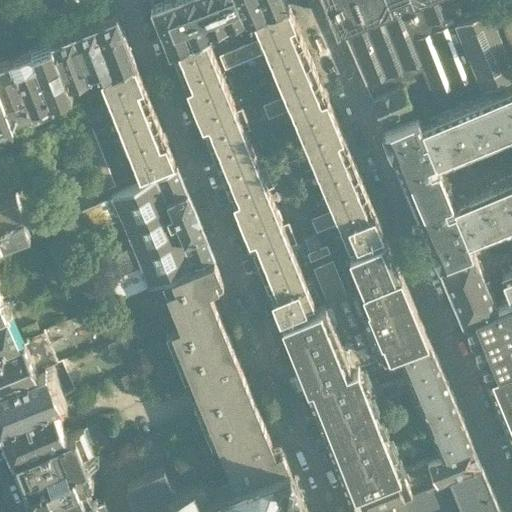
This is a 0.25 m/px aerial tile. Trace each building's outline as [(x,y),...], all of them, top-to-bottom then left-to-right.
[(163,27),(170,44),(190,37),(175,0),(153,0),(163,27)] [(210,27),(199,0),(175,0),(190,37),(205,32),(205,31),(209,30),(210,27)] [(235,38),(219,0),(199,0),(210,27),(209,30),(222,33),(225,42),(235,38)] [(247,15),(241,0),(219,0),(235,38),(244,34),(240,23),(254,17),(252,13),(247,15)] [(263,0),(241,0),(247,15),(252,13),(267,8),(263,0)] [(311,57),(295,20),(287,0),(267,8),(252,13),(254,17),(277,72),(311,57)] [(329,0),(336,17),(337,17),(379,0),(329,0)] [(450,8),(467,0),(379,0),(337,17),(369,92),(414,74),(428,110),(482,88),(450,8)] [(511,75),(511,66),(484,0),(467,0),(450,8),(482,88),(511,75)] [(511,12),(511,11),(500,15),(511,44),(511,12)] [(116,14),(94,23),(113,70),(135,62),(116,14)] [(113,70),(94,23),(72,31),(89,74),(89,73),(92,80),(101,76),(103,75),(113,70)] [(72,31),(50,40),(68,83),(89,75),(89,74),(72,31)] [(190,37),(170,44),(179,66),(194,103),(228,89),(205,32),(190,37)] [(219,53),(224,67),(262,51),(256,38),(219,53)] [(50,40),(30,47),(50,99),(53,98),(53,99),(55,99),(54,97),(71,91),(68,83),(50,40)] [(30,47),(0,59),(0,85),(12,118),(15,126),(33,120),(55,112),(50,99),(30,47)] [(311,57),(277,72),(301,129),(335,114),(311,57)] [(154,111),(143,83),(135,62),(113,70),(103,75),(101,76),(109,96),(103,99),(111,119),(117,117),(120,125),(154,111)] [(371,95),(380,116),(409,104),(411,103),(401,82),(371,95)] [(511,83),(469,101),(486,142),(511,131),(511,83)] [(0,85),(0,122),(12,118),(0,85)] [(228,89),(194,103),(218,161),(252,147),(244,128),(250,126),(241,105),(236,107),(228,89)] [(262,103),(268,116),(287,108),(282,95),(262,103)] [(469,101),(421,121),(421,122),(426,136),(435,158),(444,160),(486,142),(469,101)] [(418,103),(410,106),(414,116),(419,114),(422,112),(418,103)] [(409,104),(380,116),(378,117),(383,128),(383,129),(414,116),(410,106),(409,104)] [(105,187),(116,183),(86,110),(75,114),(105,187)] [(154,111),(120,125),(124,134),(118,136),(127,157),(132,155),(140,173),(174,160),(154,111)] [(335,114),(301,129),(324,185),(359,171),(335,114)] [(414,116),(383,129),(392,150),(426,136),(421,122),(421,121),(419,114),(414,116)] [(435,158),(426,136),(392,150),(401,171),(410,191),(412,194),(446,181),(438,163),(431,166),(429,160),(435,158)] [(252,147),(218,161),(241,217),(275,204),(268,186),(273,184),(265,163),(259,165),(252,147)] [(286,160),(292,174),(311,166),(306,152),(286,160)] [(214,257),(178,171),(176,166),(103,196),(88,203),(75,208),(78,216),(84,230),(120,216),(139,263),(105,278),(113,300),(162,279),(214,257)] [(359,171),(324,185),(349,243),(383,229),(359,171)] [(511,174),(502,179),(511,203),(511,174)] [(455,203),(453,199),(445,202),(448,208),(455,205),(469,241),(470,240),(511,222),(511,203),(502,179),(459,197),(455,203)] [(446,181),(412,194),(439,260),(440,260),(474,247),(473,246),(472,246),(470,240),(469,241),(455,205),(448,208),(445,202),(453,199),(446,181)] [(0,238),(30,227),(15,189),(0,195),(0,238)] [(275,204),(241,217),(268,284),(283,278),(283,279),(302,271),(291,242),(296,240),(288,219),(282,222),(275,204)] [(310,217),(316,230),(335,222),(329,209),(310,217)] [(337,255),(351,289),(400,268),(388,239),(386,234),(349,249),(337,255)] [(310,259),(329,251),(326,243),(306,251),(310,259)] [(474,247),(440,260),(452,288),(485,274),(483,270),(474,247)] [(213,297),(209,289),(219,285),(215,276),(221,274),(214,257),(162,279),(163,281),(172,278),(175,285),(166,289),(176,312),(213,297)] [(346,292),(332,258),(313,266),(326,299),(341,293),(346,292)] [(511,265),(501,270),(511,296),(511,295),(511,265)] [(427,333),(400,268),(351,289),(346,292),(341,293),(354,326),(367,357),(370,356),(397,345),(427,333)] [(302,271),(283,279),(283,278),(268,284),(280,313),(319,297),(311,276),(305,278),(302,271)] [(485,274),(452,288),(463,316),(497,302),(488,282),(484,280),(487,279),(485,274)] [(367,357),(354,326),(341,293),(326,299),(326,300),(325,300),(281,318),(307,382),(357,361),(367,357)] [(511,295),(511,296),(497,302),(463,316),(473,338),(479,354),(481,358),(485,369),(487,373),(511,362),(511,295)] [(243,371),(213,297),(176,312),(159,319),(173,355),(181,352),(194,383),(186,386),(189,394),(192,399),(199,396),(203,407),(250,388),(243,371)] [(25,336),(12,306),(7,309),(0,311),(0,346),(19,338),(25,336)] [(36,331),(25,336),(19,338),(0,346),(0,384),(37,369),(45,366),(50,363),(36,331)] [(405,365),(435,352),(427,333),(397,345),(405,365)] [(126,336),(113,341),(107,343),(113,358),(131,350),(126,336)] [(442,368),(435,352),(405,365),(412,380),(442,368)] [(63,398),(77,392),(64,358),(50,363),(45,366),(37,369),(0,384),(0,423),(52,402),(63,398)] [(365,380),(357,361),(307,382),(315,401),(365,380)] [(511,362),(487,373),(511,430),(511,362)] [(442,368),(412,380),(420,399),(450,386),(442,368)] [(324,424),(375,403),(365,380),(315,401),(324,424)] [(406,381),(397,385),(400,392),(409,388),(406,381)] [(450,386),(420,399),(428,418),(458,406),(450,386)] [(272,442),(268,430),(250,388),(203,407),(235,485),(289,463),(280,442),(280,441),(279,440),(278,440),(277,440),(276,440),(272,442)] [(66,433),(60,419),(52,402),(0,423),(0,424),(13,456),(66,434),(66,433)] [(375,403),(324,424),(333,447),(384,426),(375,403)] [(458,406),(428,418),(435,435),(465,422),(458,406)] [(465,422),(435,435),(442,452),(472,440),(465,422)] [(66,434),(13,456),(27,487),(87,462),(83,452),(93,448),(90,442),(94,440),(87,424),(85,425),(66,433),(66,434)] [(384,426),(333,447),(343,470),(393,450),(384,426)] [(472,440),(442,452),(427,458),(436,480),(481,462),(472,440)] [(393,450),(343,470),(350,489),(401,468),(393,450)] [(211,453),(199,458),(202,465),(206,466),(215,463),(211,453)] [(99,457),(89,461),(91,465),(101,461),(99,457)] [(401,468),(350,489),(359,511),(436,480),(427,458),(401,468)] [(87,462),(27,487),(37,511),(56,511),(87,499),(80,483),(94,477),(87,462)] [(502,511),(481,462),(436,480),(359,511),(502,511)] [(309,511),(289,463),(235,485),(236,485),(210,496),(204,481),(200,480),(194,482),(194,481),(176,489),(174,483),(170,481),(166,471),(138,482),(136,477),(126,481),(138,511),(309,511)] [(164,466),(136,477),(138,482),(166,471),(164,466)] [(103,511),(96,496),(87,499),(56,511),(103,511)]
